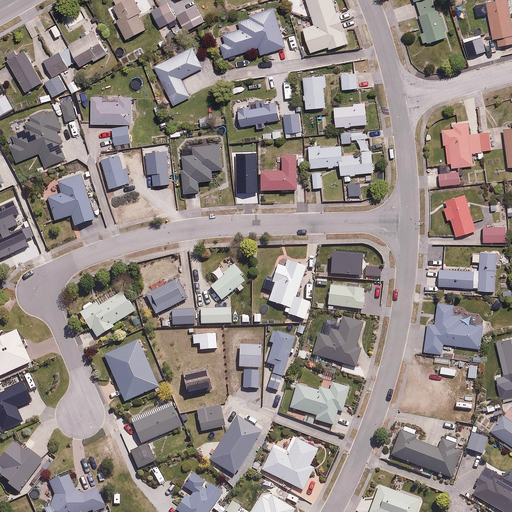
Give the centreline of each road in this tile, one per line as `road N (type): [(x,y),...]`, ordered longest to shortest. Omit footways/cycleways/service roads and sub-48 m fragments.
road 1 (residential): [(408,220),(190,229),(119,244),(58,272),(41,291),(79,376),(79,427)]
road 2 (residential): [(408,220),(392,361),(331,511)]
road 3 (residential): [(399,97),(408,220)]
